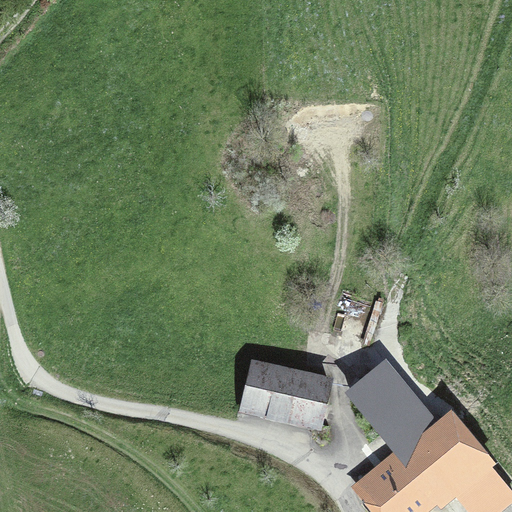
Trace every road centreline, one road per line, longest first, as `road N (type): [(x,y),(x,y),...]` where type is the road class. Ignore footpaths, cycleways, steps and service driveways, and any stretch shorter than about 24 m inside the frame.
road 1 (track): [(0,279),(14,341),(45,383),(96,402),(234,430),(333,469)]
road 2 (track): [(0,393),(129,450),(194,511)]
